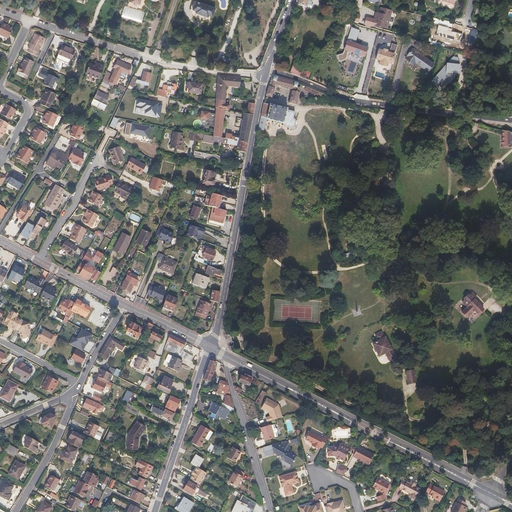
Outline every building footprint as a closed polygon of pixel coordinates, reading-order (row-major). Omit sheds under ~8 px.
[(195,11),(195,13),(207,17),(208,16),(212,17),(215,8),(195,1),(192,10),(195,11)] [(378,16),(375,15),(372,25),(386,29),(388,20),(391,12),(380,9),(378,16)] [(7,24),(2,22),(0,25),(0,34),(7,38),(12,28),(6,25),(7,24)] [(452,30),(442,27),(439,38),(449,41),(452,30)] [(44,37),(34,32),(27,47),(29,48),(27,51),(34,54),(35,53),(36,51),(37,52),(44,37)] [(75,50),(62,45),(56,58),(69,64),(75,50)] [(434,64),(412,49),(406,59),(414,65),(416,63),(428,72),(434,64)] [(20,65),(19,65),(16,70),(26,74),(33,60),(24,56),(20,65)] [(113,68),(115,69),(109,82),(115,85),(122,72),(127,74),(131,67),(117,60),(113,68)] [(93,62),(88,61),(84,70),(97,76),(102,63),(98,61),(96,64),(93,62)] [(302,77),(304,68),(293,65),(290,74),(302,77)] [(39,75),(46,78),(45,81),(54,85),(56,81),(59,83),(61,79),(50,74),(50,72),(42,68),(39,75)] [(151,73),(144,71),(141,84),(149,86),(151,73)] [(240,77),(218,75),(216,99),(225,100),(226,85),(239,86),(240,77)] [(276,76),(271,77),(266,95),(272,97),(275,91),(277,85),(294,89),(290,103),(297,105),(302,88),(298,87),(298,83),(298,82),(276,76)] [(201,84),(189,82),(188,89),(188,91),(200,93),(201,84)] [(171,86),(163,84),(160,96),(165,97),(166,92),(174,94),(176,84),(171,83),(171,86)] [(307,87),(306,90),(320,96),(321,92),(307,87)] [(41,95),(40,99),(41,99),(39,104),(48,107),(51,101),(52,101),(56,94),(45,89),(42,95),(41,95)] [(109,96),(97,91),(93,99),(99,101),(105,104),(109,96)] [(99,101),(93,99),(91,104),(104,110),(106,105),(105,104),(99,101)] [(162,104),(137,99),(136,107),(146,109),(145,114),(158,116),(159,112),(160,112),(162,104)] [(225,100),(216,99),(215,107),(224,109),(229,110),(230,104),(225,103),(225,100)] [(16,108),(6,102),(0,112),(9,118),(11,114),(13,112),(16,108)] [(288,108),(264,102),(261,117),(266,118),(266,119),(283,124),(286,128),(292,129),(295,127),(297,122),(295,119),(294,119),(295,112),(288,110),(288,108)] [(224,109),(215,107),(215,112),(214,125),(213,136),(221,138),(224,109)] [(44,118),(43,118),(41,122),(52,127),(57,115),(46,110),(44,114),(45,115),(44,118)] [(214,125),(215,112),(201,111),(200,119),(208,120),(208,122),(210,122),(210,125),(214,125)] [(247,114),(244,113),(239,137),(238,141),(247,143),(253,115),(247,114)] [(266,118),(261,117),(257,132),(263,133),(265,127),(266,119),(266,118)] [(72,128),(73,128),(70,135),(78,139),(84,128),(75,123),(72,128)] [(149,128),(132,125),(130,134),(148,137),(149,128)] [(32,132),(34,132),(32,135),(30,139),(39,144),(46,134),(35,127),(32,132)] [(511,131),(503,130),(503,144),(511,144),(511,131)] [(182,134),(173,132),(170,146),(179,147),(178,149),(182,149),(183,143),(180,142),(181,138),(182,134)] [(196,137),(203,138),(202,142),(216,144),(216,142),(222,143),(223,138),(221,138),(213,136),(197,133),(196,137)] [(223,138),(222,143),(236,146),(235,152),(245,154),(247,143),(238,141),(223,138)] [(80,149),(74,146),(68,158),(76,162),(76,164),(81,166),(85,157),(83,157),(85,153),(79,151),(80,149)] [(21,154),(20,153),(17,158),(28,165),(30,161),(29,160),(34,152),(25,147),(23,151),(21,154)] [(118,147),(109,151),(111,157),(114,164),(124,160),(118,147)] [(48,159),(49,160),(56,164),(62,168),(67,161),(59,155),(61,152),(55,149),(48,159)] [(146,165),(132,157),(127,165),(131,167),(130,168),(136,171),(141,174),(146,165)] [(214,171),(206,169),(202,183),(203,183),(203,185),(207,186),(208,184),(213,186),(215,179),(212,178),(214,171)] [(8,172),(5,177),(4,179),(8,181),(7,182),(19,189),(25,179),(14,172),(13,173),(9,171),(8,172)] [(102,179),(95,181),(98,191),(110,187),(110,186),(113,185),(110,175),(107,176),(107,177),(102,179)] [(121,185),(118,183),(113,190),(123,196),(122,197),(126,200),(133,188),(128,185),(127,187),(122,184),(121,185)] [(51,190),(52,191),(45,202),(54,208),(59,199),(61,196),(60,196),(62,192),(61,191),(63,189),(55,184),(51,190)] [(92,196),(91,199),(88,203),(97,208),(103,197),(93,191),(90,195),(92,196)] [(229,198),(212,193),(210,200),(221,202),(221,201),(228,202),(229,198)] [(205,201),(210,202),(209,206),(212,207),(213,207),(214,208),(225,211),(225,209),(220,207),(221,202),(210,200),(206,199),(205,201)] [(28,207),(23,204),(17,214),(22,217),(21,218),(25,220),(31,212),(26,209),(28,207)] [(225,218),(227,211),(225,211),(214,208),(213,207),(210,220),(224,223),(225,218)] [(201,211),(193,209),(191,218),(199,220),(201,211)] [(143,216),(132,210),(128,218),(139,224),(143,216)] [(88,215),(90,216),(89,219),(88,218),(86,222),(95,228),(101,217),(90,211),(88,215)] [(35,227),(28,237),(33,240),(37,235),(40,231),(42,228),(46,221),(41,217),(35,227)] [(35,227),(27,223),(20,234),(28,238),(28,237),(35,227)] [(73,229),(75,230),(73,233),(70,238),(79,243),(87,229),(76,224),(73,229)] [(164,226),(160,224),(155,235),(163,239),(165,240),(165,241),(169,243),(170,242),(172,241),(173,238),(172,237),(174,233),(163,228),(164,226)] [(198,227),(191,225),(188,235),(197,239),(199,235),(202,234),(205,235),(206,230),(200,228),(198,227)] [(152,234),(143,229),(136,243),(145,247),(152,234)] [(130,238),(122,234),(114,249),(122,253),(130,238)] [(78,246),(65,239),(61,247),(66,250),(69,252),(72,254),(73,253),(74,254),(78,246)] [(216,253),(207,249),(203,258),(212,262),(216,253)] [(104,253),(100,251),(95,261),(92,259),(89,263),(96,267),(100,261),(104,255),(104,253)] [(160,252),(157,259),(162,261),(159,268),(167,271),(171,259),(164,256),(165,254),(164,254),(160,252)] [(200,255),(197,253),(194,259),(201,262),(202,259),(198,257),(200,255)] [(86,258),(84,257),(76,269),(80,272),(79,274),(89,280),(90,278),(92,274),(83,268),(85,265),(86,266),(89,261),(85,259),(86,258)] [(178,262),(171,259),(167,271),(173,274),(178,262)] [(24,270),(15,265),(9,276),(19,281),(24,270)] [(209,266),(208,267),(206,273),(213,276),(214,273),(220,276),(221,272),(209,266)] [(115,278),(119,270),(113,267),(109,274),(115,278)] [(96,268),(92,274),(90,278),(95,280),(101,271),(96,268)] [(209,277),(197,273),(193,283),(205,288),(209,277)] [(138,281),(127,275),(121,288),(130,292),(133,286),(135,287),(138,281)] [(27,277),(27,278),(42,286),(45,280),(39,277),(38,281),(33,278),(31,276),(27,277)] [(27,278),(23,285),(27,288),(30,288),(38,293),(42,286),(27,278)] [(154,287),(150,285),(147,293),(151,295),(150,296),(154,297),(156,298),(159,289),(154,287)] [(48,289),(45,287),(41,294),(41,297),(51,302),(54,294),(56,293),(54,289),(52,290),(49,289),(49,287),(48,289)] [(165,291),(159,289),(156,298),(158,299),(161,300),(165,291)] [(220,290),(212,289),(211,300),(212,300),(218,302),(220,290)] [(462,300),(466,305),(461,310),(462,311),(463,310),(467,313),(466,314),(467,315),(470,312),(472,313),(475,313),(477,312),(478,312),(481,310),(481,309),(483,307),(479,303),(479,302),(477,300),(476,301),(475,300),(476,299),(474,297),(476,295),(471,290),(468,293),(467,292),(463,297),(464,298),(462,300)] [(178,299),(168,295),(163,307),(173,311),(178,299)] [(83,299),(79,297),(72,311),(85,317),(90,308),(81,304),(83,299)] [(211,304),(201,299),(196,312),(195,315),(205,319),(206,316),(211,304)] [(70,306),(62,302),(58,308),(67,312),(70,306)] [(9,316),(6,315),(3,320),(5,322),(4,324),(8,327),(9,326),(11,327),(10,328),(14,330),(15,329),(20,319),(21,318),(16,316),(17,315),(11,312),(11,313),(9,316)] [(20,319),(15,329),(19,331),(21,339),(28,337),(30,334),(29,332),(30,329),(29,324),(20,319)] [(141,328),(130,322),(126,331),(136,336),(141,328)] [(41,333),(40,332),(36,338),(42,342),(43,340),(45,342),(49,344),(48,345),(52,347),(57,337),(44,329),(41,333)] [(44,329),(57,337),(58,335),(55,333),(54,334),(44,329)] [(82,329),(80,332),(81,333),(88,337),(85,344),(86,344),(88,341),(89,342),(91,338),(90,338),(92,334),(82,329)] [(373,342),(375,346),(374,348),(376,350),(377,350),(379,354),(385,351),(386,354),(389,354),(391,358),(396,355),(394,351),(393,352),(389,343),(387,344),(386,341),(387,340),(384,336),(381,330),(375,333),(378,339),(373,342)] [(162,336),(152,331),(147,341),(151,343),(153,338),(159,342),(162,336)] [(81,333),(80,332),(77,338),(73,337),(69,344),(82,350),(86,344),(85,344),(88,337),(81,333)] [(186,342),(170,335),(164,349),(191,361),(193,356),(180,351),(186,342)] [(125,345),(111,336),(99,355),(106,359),(109,354),(111,354),(116,346),(122,349),(125,345)] [(66,348),(61,345),(58,352),(62,354),(66,348)] [(85,355),(76,350),(72,358),(75,360),(74,361),(77,363),(78,361),(81,363),(85,355)] [(156,353),(149,350),(146,355),(153,359),(156,353)] [(177,374),(183,361),(168,354),(164,362),(169,364),(166,369),(177,374)] [(148,360),(138,356),(133,367),(142,371),(144,367),(145,364),(146,364),(148,360)] [(216,362),(210,360),(204,379),(205,379),(209,381),(211,376),(212,377),(215,369),(213,368),(216,362)] [(26,365),(20,361),(14,372),(29,380),(34,371),(29,369),(26,367),(26,365)] [(99,372),(100,372),(98,376),(104,379),(110,382),(114,374),(100,368),(99,372)] [(409,375),(407,375),(408,381),(416,380),(415,368),(408,369),(409,375)] [(153,377),(146,374),(143,380),(149,383),(153,377)] [(244,377),(241,375),(238,380),(248,385),(252,378),(245,374),(244,377)] [(58,380),(47,375),(41,388),(50,393),(54,385),(55,386),(58,380)] [(104,379),(98,376),(93,388),(101,391),(105,384),(103,383),(104,379)] [(174,380),(165,376),(159,388),(168,392),(174,380)] [(218,385),(217,391),(226,394),(225,399),(225,400),(223,403),(233,408),(226,379),(221,377),(218,385)] [(143,380),(140,385),(149,389),(151,384),(149,383),(143,380)] [(18,386),(9,381),(1,396),(10,401),(18,386)] [(242,390),(233,385),(234,391),(239,394),(242,390)] [(127,390),(122,400),(129,404),(139,409),(148,413),(150,408),(135,401),(138,395),(135,393),(127,390)] [(266,393),(262,390),(255,402),(259,405),(266,393)] [(180,400),(167,394),(162,405),(174,411),(180,400)] [(267,422),(282,417),(279,405),(267,398),(262,407),(263,409),(266,411),(268,410),(270,411),(269,412),(270,417),(266,418),(267,422)] [(100,405),(87,399),(84,406),(93,411),(94,408),(98,410),(100,405)] [(231,411),(213,402),(208,411),(211,413),(212,416),(215,418),(218,417),(226,421),(231,411)] [(139,409),(129,404),(126,410),(136,415),(139,409)] [(151,408),(150,408),(148,413),(155,416),(158,411),(151,408)] [(174,412),(166,408),(162,415),(171,419),(174,412)] [(43,418),(40,417),(38,422),(51,427),(56,416),(50,414),(43,417),(43,418)] [(100,426),(90,421),(85,433),(94,437),(100,426)] [(138,421),(129,433),(127,444),(132,445),(132,447),(137,448),(139,437),(146,427),(138,421)] [(210,430),(202,425),(192,442),(201,447),(210,430)] [(261,428),(262,431),(264,437),(265,441),(275,438),(274,437),(271,426),(271,425),(261,428)] [(84,436),(73,431),(67,441),(79,447),(84,436)] [(309,432),(305,440),(313,444),(311,446),(317,449),(318,447),(322,449),(326,441),(328,438),(324,436),(322,439),(309,432)] [(25,441),(27,442),(24,446),(37,453),(39,449),(37,447),(39,442),(28,436),(25,441)] [(280,442),(272,445),(274,454),(276,454),(279,453),(280,456),(281,458),(284,457),(285,462),(292,465),(293,462),(294,463),(296,461),(295,460),(297,456),(293,454),(293,453),(292,452),(289,443),(281,446),(280,442)] [(18,448),(9,443),(5,450),(14,455),(18,448)] [(65,453),(63,451),(60,457),(71,462),(78,450),(69,445),(65,453)] [(334,447),(328,447),(327,456),(334,456),(337,458),(340,459),(344,462),(350,450),(340,445),(339,446),(339,447),(334,447)] [(241,452),(233,447),(227,457),(235,462),(241,452)] [(355,453),(353,457),(359,460),(362,462),(369,465),(375,456),(358,447),(358,449),(355,453)] [(204,459),(196,454),(191,463),(199,468),(204,459)] [(24,465),(16,460),(8,473),(18,479),(21,474),(19,473),(24,465)] [(151,465),(144,462),(138,473),(145,477),(151,465)] [(346,470),(340,467),(336,474),(343,477),(346,470)] [(242,476),(234,471),(228,481),(236,486),(242,476)] [(98,478),(88,472),(82,483),(89,486),(94,489),(97,483),(96,483),(97,481),(98,478)] [(296,472),(279,477),(282,488),(284,487),(285,491),(284,491),(286,497),(291,495),(290,495),(294,493),(292,485),(299,483),(296,472)] [(50,480),(49,480),(46,485),(54,490),(60,479),(53,475),(50,480)] [(412,481),(404,477),(400,485),(412,491),(411,494),(416,497),(422,487),(416,484),(418,482),(413,479),(412,481)] [(131,479),(128,484),(139,490),(144,481),(138,478),(137,482),(131,479)] [(390,484),(378,478),(373,487),(379,490),(379,489),(386,492),(390,484)] [(13,486),(3,480),(0,485),(0,494),(8,499),(12,494),(9,493),(13,486)] [(197,486),(189,480),(184,489),(192,494),(197,486)] [(82,483),(79,481),(73,492),(84,498),(87,493),(85,493),(86,490),(89,486),(82,483)] [(430,484),(426,492),(430,494),(430,495),(434,496),(436,498),(436,499),(441,502),(446,492),(430,484)] [(197,492),(205,496),(208,490),(201,485),(197,492)] [(144,495),(134,489),(129,499),(140,504),(142,500),(144,495)] [(72,494),(69,501),(66,506),(76,511),(82,499),(72,494)] [(240,501),(237,500),(232,511),(243,511),(246,506),(254,510),(257,503),(243,494),(240,501)] [(181,505),(179,504),(176,509),(181,511),(188,511),(194,503),(184,497),(182,501),(183,501),(181,505)] [(466,503),(458,499),(451,511),(463,511),(466,509),(464,507),(466,503)] [(48,511),(52,506),(44,500),(37,511),(38,511),(48,511)] [(328,506),(325,507),(326,511),(346,511),(343,500),(334,503),(334,502),(328,504),(328,506)] [(309,504),(299,507),(300,511),(322,511),(320,503),(313,505),(313,507),(310,508),(309,506),(309,504)]
